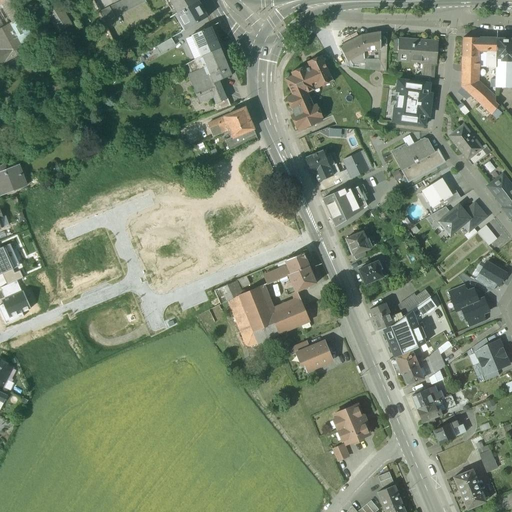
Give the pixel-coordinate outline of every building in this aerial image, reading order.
[(0,0),(0,1),(13,24),(14,24),(20,20),(16,13),(8,0),(0,0)] [(70,25),(55,0),(54,0),(43,6),(59,32),(70,25)] [(123,0),(109,7),(115,18),(146,2),(144,0),(123,0)] [(197,0),(169,0),(177,13),(198,1),(197,0)] [(177,13),(175,15),(184,30),(207,17),(198,1),(177,13)] [(109,7),(99,13),(105,23),(115,18),(109,7)] [(20,20),(14,24),(23,41),(30,37),(21,20),(20,20)] [(0,31),(0,64),(28,49),(23,41),(14,24),(13,24),(4,29),(0,31)] [(211,27),(191,36),(196,47),(199,46),(203,55),(220,48),(211,27)] [(182,32),(171,38),(175,44),(185,38),(182,32)] [(380,33),(362,36),(364,51),(380,48),(380,33)] [(362,36),(339,47),(346,61),(350,59),(364,52),(364,51),(362,36)] [(479,38),(463,38),(463,57),(478,57),(478,48),(481,48),(482,39),(479,39),(479,38)] [(437,43),(400,39),(399,53),(407,54),(407,60),(422,62),(435,63),(437,43)] [(490,39),(482,39),(481,48),(490,48),(490,39)] [(511,39),(496,39),(496,48),(496,56),(496,59),(501,59),(501,61),(500,61),(500,62),(511,62),(511,59),(511,58),(511,39)] [(135,59),(127,43),(117,49),(124,65),(135,59)] [(196,47),(191,50),(195,60),(203,55),(199,46),(196,47)] [(220,48),(203,55),(195,60),(188,64),(195,83),(192,84),(196,94),(195,94),(196,96),(197,96),(199,103),(213,97),(216,103),(216,104),(227,100),(226,96),(219,81),(231,75),(220,48)] [(377,51),(377,55),(364,55),(365,64),(352,62),(351,68),(385,72),(386,50),(380,51),(377,51)] [(364,52),(350,59),(352,62),(365,64),(364,55),(364,52)] [(321,56),(307,62),(310,68),(317,85),(319,88),(328,84),(326,80),(330,78),(321,56)] [(496,56),(487,56),(487,68),(495,68),(496,59),(496,56)] [(107,66),(102,57),(97,60),(101,69),(107,66)] [(511,62),(500,62),(500,61),(496,61),(495,68),(495,85),(495,86),(495,88),(511,88),(511,62)] [(435,63),(422,62),(421,77),(430,78),(434,79),(435,63)] [(478,62),(463,62),(462,84),(477,84),(477,82),(478,62)] [(305,67),(291,73),(293,77),(286,80),(292,95),(286,98),(292,111),(294,115),(310,108),(306,101),(310,99),(307,93),(314,90),(312,87),(317,85),(310,68),(306,69),(305,67)] [(414,82),(398,80),(397,81),(399,81),(399,87),(397,87),(393,115),(395,116),(394,121),(392,121),(392,122),(424,126),(424,125),(422,125),(424,116),(428,117),(431,94),(426,94),(428,85),(429,85),(429,84),(414,82)] [(495,96),(477,82),(477,84),(462,84),(462,88),(491,114),(498,105),(495,102),(495,96)] [(227,100),(216,104),(216,103),(213,104),(216,112),(231,106),(227,96),(226,96),(227,100)] [(294,115),(291,117),(296,129),(298,129),(299,131),(306,128),(305,126),(314,122),(315,124),(322,121),(321,119),(323,118),(317,105),(310,108),(294,115)] [(477,110),(486,118),(490,113),(481,105),(477,110)] [(245,108),(207,124),(210,132),(227,126),(232,137),(232,138),(253,129),(253,128),(252,128),(250,121),(248,116),(245,110),(245,108)] [(477,142),(464,125),(452,134),(459,144),(457,146),(463,154),(466,151),(477,143),(477,142)] [(253,129),(232,138),(232,137),(225,140),(229,150),(256,136),(253,129)] [(424,139),(407,148),(405,144),(391,152),(408,183),(445,162),(438,150),(434,152),(427,140),(424,139)] [(477,143),(466,151),(470,157),(481,148),(477,143)] [(481,148),(470,157),(466,151),(463,154),(472,166),(490,153),(484,146),(481,148)] [(323,151),(305,159),(306,159),(305,160),(308,166),(308,165),(312,174),(314,173),(329,167),(326,158),(323,151)] [(358,153),(343,160),(352,179),(367,171),(358,153)] [(331,156),(326,158),(329,167),(334,164),(331,156)] [(19,166),(6,171),(3,164),(0,166),(0,195),(0,196),(26,186),(19,166)] [(334,164),(329,167),(333,176),(339,173),(336,164),(334,164)] [(329,167),(314,173),(318,182),(333,176),(329,167)] [(395,179),(401,177),(399,171),(393,173),(395,179)] [(511,188),(502,176),(488,187),(504,208),(503,209),(507,213),(511,209),(511,188)] [(441,180),(424,190),(434,206),(439,203),(440,203),(446,200),(445,199),(449,197),(448,196),(450,195),(441,180)] [(349,187),(322,199),(335,227),(367,207),(357,187),(350,190),(349,187)] [(450,195),(448,196),(449,197),(445,199),(446,200),(449,205),(460,198),(456,191),(450,195)] [(486,217),(474,204),(464,213),(469,219),(462,224),(469,232),(486,217)] [(450,213),(439,222),(441,224),(450,235),(462,224),(469,219),(464,213),(458,206),(450,213)] [(445,207),(429,216),(438,227),(441,224),(439,222),(450,213),(445,207)] [(497,239),(485,225),(477,232),(488,246),(497,239)] [(362,232),(345,239),(349,247),(348,248),(351,255),(352,255),(353,256),(364,251),(369,248),(365,239),(367,238),(366,234),(364,235),(362,232)] [(14,254),(10,244),(0,248),(0,275),(2,274),(13,269),(7,257),(14,254)] [(364,251),(353,256),(355,261),(365,256),(364,251)] [(300,255),(286,260),(290,269),(284,269),(287,276),(288,275),(309,267),(306,258),(304,253),(300,255)] [(367,266),(359,270),(365,285),(382,277),(379,269),(382,268),(378,261),(370,264),(367,266)] [(496,285),(499,286),(506,274),(486,262),(479,275),(496,285)] [(309,267),(288,275),(295,292),(316,283),(309,267)] [(13,269),(2,274),(7,285),(17,281),(23,278),(20,271),(14,274),(13,269)] [(284,269),(264,277),(267,284),(287,276),(284,269)] [(496,285),(479,275),(475,282),(492,291),(496,285)] [(246,277),(236,282),(239,290),(250,285),(246,277)] [(21,290),(17,281),(7,285),(0,289),(5,298),(21,290)] [(236,282),(227,285),(233,298),(236,297),(235,296),(236,291),(239,290),(236,282)] [(227,285),(214,291),(220,305),(229,300),(233,298),(227,285)] [(447,292),(451,300),(467,292),(464,285),(447,292)] [(259,287),(238,295),(238,296),(253,332),(267,326),(275,323),(271,313),(259,287)] [(21,290),(5,298),(6,302),(12,314),(20,310),(29,306),(21,290)] [(425,290),(416,297),(421,303),(430,297),(425,290)] [(451,300),(456,312),(462,309),(478,302),(473,290),(467,292),(451,300)] [(414,294),(399,306),(402,313),(403,317),(411,312),(421,303),(416,297),(414,294)] [(253,332),(238,296),(236,297),(233,298),(229,300),(247,346),(257,343),(253,332)] [(411,312),(416,323),(437,308),(430,297),(421,303),(411,312)] [(478,302),(462,309),(466,320),(483,313),(488,311),(483,300),(478,302)] [(300,301),(277,310),(286,330),(308,321),(300,301)] [(0,304),(0,312),(5,324),(23,316),(20,310),(12,314),(6,302),(0,304)] [(385,304),(369,310),(373,319),(388,312),(385,304)] [(286,330),(277,310),(271,313),(275,323),(279,333),(286,330)] [(373,319),(378,330),(384,328),(393,324),(390,317),(388,312),(373,319)] [(416,349),(424,344),(416,323),(411,312),(403,317),(401,319),(394,324),(393,324),(384,328),(395,358),(411,351),(416,349)] [(402,313),(390,317),(393,324),(394,324),(401,319),(403,317),(402,313)] [(483,313),(466,320),(470,328),(486,321),(483,313)] [(275,323),(267,326),(271,336),(279,333),(275,323)] [(267,326),(253,332),(257,343),(271,336),(267,326)] [(471,349),(473,354),(475,353),(488,345),(486,339),(471,349)] [(479,363),(505,353),(500,340),(488,345),(475,353),(479,363)] [(306,342),(295,346),(298,353),(308,349),(306,342)] [(298,353),(296,354),(297,355),(300,353),(304,363),(300,364),(301,365),(303,364),(306,373),(315,370),(314,368),(331,361),(330,356),(332,350),(326,347),(324,342),(308,349),(298,353)] [(295,346),(289,348),(292,355),(296,354),(298,353),(295,346)] [(440,356),(438,351),(437,349),(427,358),(434,374),(439,371),(445,367),(442,362),(443,362),(440,357),(440,356)] [(411,351),(395,358),(401,372),(417,366),(413,356),(411,351)] [(509,364),(505,353),(479,363),(484,374),(496,369),(509,364)] [(427,358),(421,363),(423,368),(419,369),(422,377),(425,375),(428,378),(434,374),(427,358)] [(10,367),(0,361),(0,378),(6,382),(10,374),(7,372),(10,367)] [(417,366),(401,372),(407,385),(422,379),(422,377),(419,369),(417,366)] [(499,376),(496,369),(484,374),(482,375),(484,382),(499,376)] [(434,374),(428,378),(431,388),(432,388),(444,383),(439,371),(434,374)] [(427,390),(422,392),(421,389),(416,392),(417,394),(411,396),(417,409),(438,400),(439,400),(437,395),(431,398),(429,395),(427,390)] [(439,400),(438,400),(440,405),(443,406),(444,410),(443,410),(444,411),(455,407),(451,396),(451,395),(439,400)] [(417,409),(422,422),(441,415),(440,412),(439,410),(437,411),(435,407),(440,405),(438,400),(417,409)] [(356,405),(333,415),(335,419),(332,420),(336,430),(339,429),(340,430),(337,432),(341,442),(344,440),(346,444),(352,442),(353,444),(363,440),(362,438),(368,435),(363,423),(365,422),(363,417),(361,418),(356,405)] [(454,415),(441,421),(444,426),(449,424),(456,421),(454,415)] [(456,421),(449,424),(451,429),(458,426),(456,421)] [(444,426),(433,431),(439,444),(455,437),(452,431),(451,429),(449,424),(444,426)] [(462,427),(452,431),(455,437),(465,433),(462,427)] [(343,446),(332,450),(337,461),(347,457),(343,446)] [(487,446),(477,450),(479,455),(489,451),(487,446)] [(479,455),(487,473),(497,468),(489,451),(479,455)] [(472,470),(453,478),(466,509),(485,502),(472,470)] [(389,472),(378,477),(380,482),(391,478),(389,472)] [(391,478),(380,482),(382,488),(393,483),(391,478)] [(404,511),(394,486),(377,493),(385,511),(404,511)] [(375,511),(378,510),(371,501),(366,504),(372,511),(375,511)]
